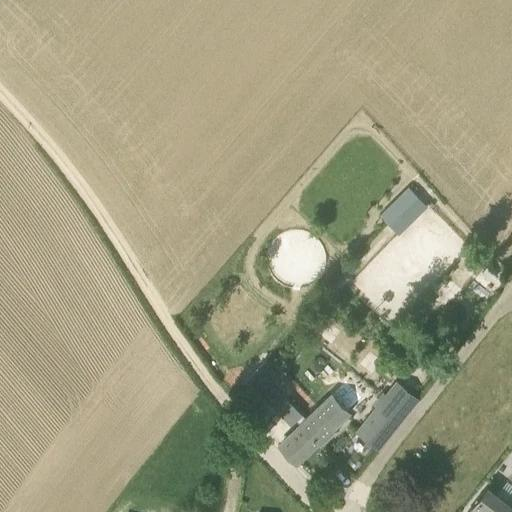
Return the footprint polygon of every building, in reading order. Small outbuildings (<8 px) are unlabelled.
[(411,183),(382,211),(400,230),(430,203),(411,183)] [(280,445),(297,462),(298,461),(297,460),(347,411),(332,395),(320,406),(276,360),(261,374),(267,380),(262,386),(286,411),(299,399),(313,413),(280,445)] [(261,374),(257,370),(244,383),(254,393),(262,386),(267,380),(261,374)] [(378,449),(408,411),(385,393),(382,391),(372,404),(375,406),(355,430),(378,449)] [(511,511),(511,506),(487,486),(466,511),(511,511)]
